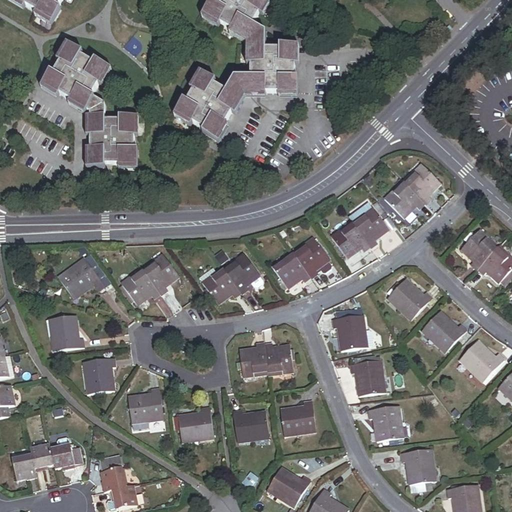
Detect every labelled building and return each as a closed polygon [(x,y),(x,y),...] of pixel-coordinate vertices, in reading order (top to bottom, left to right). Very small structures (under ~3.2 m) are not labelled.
[(11,0),(53,25),(61,11),(58,9),(63,0),(11,0)] [(296,81),(296,48),(280,48),(280,51),(266,51),(267,35),(253,27),(268,0),(216,0),(214,4),(211,3),(204,16),(250,43),(250,80),(235,80),(227,94),(215,87),(217,84),(203,76),(187,104),(184,102),(176,116),(205,132),(203,136),(216,143),(243,96),(299,96),(299,80),(296,81)] [(93,98),(109,70),(95,62),(93,65),(82,59),(83,55),(70,48),(54,76),(51,74),(43,88),(90,114),(89,170),(105,171),(105,167),(138,168),(138,152),(135,152),(135,119),(120,119),(120,122),(106,122),(106,106),(93,98)] [(434,193),(441,186),(423,168),(416,176),(414,174),(404,184),(425,206),(427,207),(432,202),(428,197),(432,193),(434,193)] [(425,206),(404,184),(403,183),(392,194),(394,196),(387,203),(404,221),(412,213),(411,212),(415,208),(420,212),(425,206)] [(381,222),(368,203),(348,218),(351,223),(370,249),(371,250),(383,242),(380,238),(389,232),(381,222)] [(395,227),(388,217),(381,222),(389,232),(395,227)] [(370,249),(351,223),(340,232),(342,234),(332,241),(347,261),(357,254),(356,252),(361,249),(364,254),(370,249)] [(478,271),(498,249),(480,233),(464,251),(471,258),(470,259),(475,263),(471,267),(476,273),(478,271)] [(330,262),(315,242),(306,248),(305,247),(293,256),(311,280),(312,280),(318,276),(315,271),(320,267),(321,268),(328,263),(330,262)] [(511,272),(511,259),(499,248),(498,249),(478,271),(484,277),(488,273),(492,277),(494,276),(501,283),(511,272)] [(293,256),(292,254),(280,262),(282,265),(273,271),(282,282),(288,291),(297,284),(297,282),(301,279),(305,284),(311,280),(293,256)] [(251,285),(261,278),(245,257),(236,264),(235,262),(223,271),(242,295),(242,296),(248,291),(245,287),(250,284),(251,285)] [(179,279),(165,258),(156,265),(154,263),(143,272),(160,296),(161,297),(168,293),(164,288),(169,284),(170,285),(179,279)] [(103,286),(84,261),(72,270),(73,272),(59,282),(74,302),(94,287),(96,291),(103,286)] [(333,270),(328,263),(321,268),(320,267),(315,271),(318,276),(321,273),(324,277),(332,271),(333,270)] [(223,271),(222,269),(216,274),(213,270),(199,281),(207,291),(211,297),(219,307),(228,301),(228,298),(231,295),(233,298),(235,300),(242,295),(223,271)] [(143,272),(142,270),(129,279),(131,281),(122,288),(137,308),(146,301),(146,300),(151,296),(154,301),(160,296),(143,272)] [(511,272),(501,283),(500,285),(505,290),(511,282),(511,272)] [(251,285),(255,290),(259,291),(264,287),(264,283),(261,278),(251,285)] [(412,322),(432,300),(426,295),(424,297),(406,280),(389,299),(401,310),(399,311),(412,322)] [(288,291),(282,282),(279,284),(285,293),(288,291)] [(137,308),(122,288),(119,290),(133,310),(137,308)] [(119,299),(112,290),(107,294),(114,303),(119,299)] [(446,355),(467,332),(461,327),(458,329),(441,313),(424,331),(436,342),(434,344),(446,355)] [(53,354),(84,350),(83,341),(79,341),(76,318),(53,321),(54,337),(51,337),(53,354)] [(364,318),(332,321),(333,330),(338,330),(341,353),(365,350),(363,334),(365,333),(364,318)] [(365,333),(363,334),(365,350),(375,348),(373,334),(370,333),(365,333)] [(483,384),(505,361),(499,355),(496,359),(478,342),(462,360),(473,371),(471,373),(483,384)] [(264,346),(264,345),(256,346),(257,352),(251,352),(251,351),(239,352),(240,364),(241,372),(242,377),(254,376),(254,378),(268,376),(264,346)] [(293,372),(290,347),(278,348),(279,350),(273,351),(273,345),(264,346),(268,376),(268,378),(283,376),(282,373),(293,372)] [(9,357),(4,358),(9,379),(14,378),(9,357)] [(376,357),(354,360),(355,366),(377,364),(376,359),(376,357)] [(0,380),(9,379),(4,358),(0,359),(0,380)] [(114,361),(84,365),(86,380),(89,380),(91,396),(114,393),(112,369),(115,369),(114,361)] [(355,366),(350,367),(351,375),(356,375),(359,398),(383,395),(381,379),(384,379),(382,363),(377,364),(355,366)] [(511,402),(511,375),(501,388),(511,398),(510,401),(511,402)] [(11,388),(0,389),(0,420),(11,418),(9,409),(15,408),(11,388)] [(164,422),(160,391),(151,392),(151,396),(128,399),(131,423),(147,421),(148,424),(164,422)] [(439,405),(434,399),(430,403),(435,409),(439,405)] [(316,434),(312,403),(303,404),(304,409),(280,412),(284,436),(300,434),(300,437),(316,434)] [(398,408),(368,412),(369,421),(375,420),(377,443),(400,440),(398,424),(400,424),(398,408)] [(214,441),(210,410),(201,411),(202,415),(178,418),(180,432),(182,442),(198,440),(198,443),(214,441)] [(241,412),(233,414),(237,445),(254,442),(254,440),(269,438),(266,414),(242,417),(241,412)] [(475,423),(469,418),(463,425),(468,430),(475,423)] [(147,421),(131,423),(133,432),(148,430),(148,424),(147,421)] [(57,445),(58,450),(70,447),(69,442),(67,440),(59,442),(57,445)] [(51,451),(50,446),(31,450),(32,457),(35,473),(45,471),(45,468),(54,466),(51,451)] [(75,470),(70,447),(58,450),(51,451),(54,466),(55,471),(65,469),(66,472),(75,470)] [(432,452),(401,456),(402,464),(406,464),(410,487),(432,484),(434,484),(432,468),(434,467),(432,452)] [(35,473),(32,457),(12,461),(16,482),(26,480),(26,482),(37,480),(35,473)] [(99,462),(102,474),(123,470),(120,458),(99,462)] [(127,489),(123,470),(102,474),(104,484),(102,484),(104,494),(110,493),(127,489)] [(294,510),(310,483),(304,479),(302,482),(281,470),(268,491),(282,499),(280,501),(294,510)] [(433,493),(432,484),(410,487),(411,496),(433,493)] [(478,487),(447,491),(448,500),(453,500),(454,511),(478,511),(477,504),(480,504),(478,487)] [(137,508),(133,488),(127,489),(110,493),(112,503),(115,502),(117,511),(137,508)] [(310,511),(348,511),(329,500),(331,496),(324,492),(321,496),(310,511)] [(310,511),(321,496),(315,493),(303,511),(310,511)] [(116,511),(117,511),(115,502),(112,503),(108,504),(107,506),(108,511),(116,511)]
